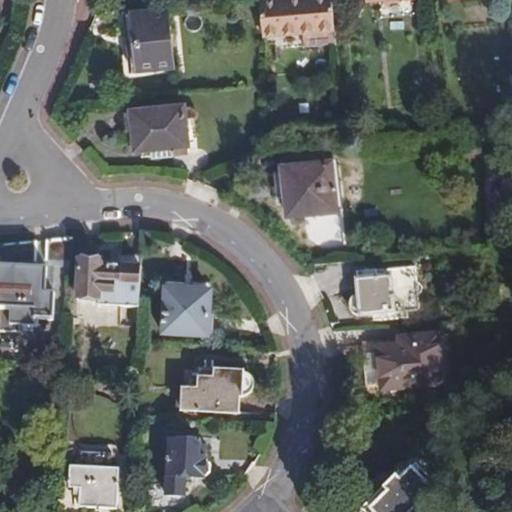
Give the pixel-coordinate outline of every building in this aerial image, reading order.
[(256,0),(257,0),(260,49),(330,42),(326,0),(256,0)] [(362,0),(364,16),(379,14),(400,12),(415,11),(413,0),(362,0)] [(160,8),(110,13),(111,29),(119,28),(123,75),(166,70),(160,8)] [(400,12),(379,14),(381,30),(402,28),(400,12)] [(465,98),(468,130),(495,127),(492,96),(465,98)] [(179,106),(131,111),(136,157),(185,152),(179,106)] [(420,119),(422,135),(436,133),(435,117),(420,119)] [(511,158),(485,159),(486,218),(511,217),(511,158)] [(274,164),(274,173),(277,199),(280,222),(335,217),(329,159),(274,164)] [(277,199),(274,173),(260,174),(263,200),(277,199)] [(312,237),(339,235),(337,219),(310,222),(312,237)] [(70,242),(42,244),(41,263),(69,266),(70,242)] [(135,323),(137,273),(103,271),(103,265),(79,264),(77,303),(81,303),(80,337),(95,338),(98,304),(115,305),(114,321),(135,323)] [(47,271),(0,267),(0,334),(18,336),(18,332),(18,329),(37,330),(38,317),(53,318),(54,294),(45,293),(47,271)] [(374,272),(357,274),(358,286),(358,287),(357,287),(357,288),(356,288),(355,288),(350,289),(349,290),(348,291),(347,292),(346,293),(346,294),(345,294),(345,295),(345,296),(344,297),(344,298),(344,300),(344,301),(344,303),(344,304),(345,306),(346,308),(346,309),(347,310),(348,310),(349,311),(349,312),(350,312),(351,313),(352,314),(353,314),(354,314),(355,314),(356,315),(357,315),(359,315),(394,312),(420,310),(418,294),(420,294),(421,293),(422,293),(422,292),(423,291),(423,290),(423,289),(423,288),(422,288),(422,287),(422,286),(421,286),(420,285),(419,285),(418,285),(417,285),(416,270),(390,271),(374,272)] [(153,285),(150,336),(204,339),(207,289),(153,285)] [(408,345),(379,347),(382,389),(439,386),(436,336),(408,337),(408,345)] [(180,392),(178,412),(235,416),(237,398),(241,397),(244,395),(246,392),(248,389),(248,385),(247,381),(245,378),(242,375),(239,374),(215,373),(215,380),(195,380),(194,392),(180,392)] [(164,448),(162,485),(184,486),(206,486),(208,462),(199,462),(199,445),(172,443),(172,448),(164,448)] [(67,469),(65,489),(74,490),(74,507),(107,509),(109,472),(102,471),(103,456),(77,455),(76,470),(67,469)] [(407,472),(369,511),(416,511),(432,496),(407,472)] [(184,486),(162,485),(161,496),(183,497),(184,486)]
